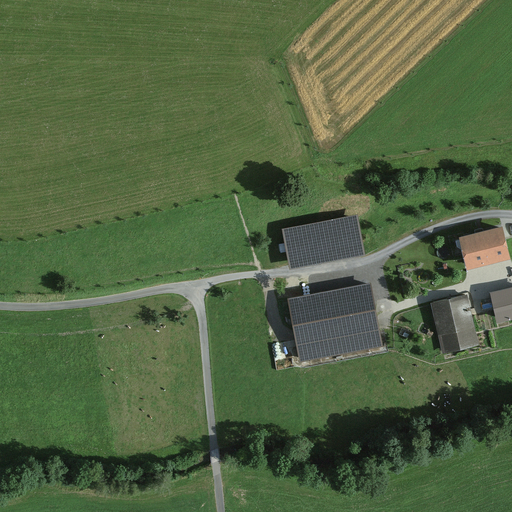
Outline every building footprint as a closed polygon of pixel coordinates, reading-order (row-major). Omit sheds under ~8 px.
[(355,213),(285,225),(292,261),(362,249),(355,213)] [(501,223),(462,232),(469,261),(507,253),(501,223)] [(372,285),(293,300),(305,363),(384,348),(372,285)] [(511,288),(496,292),(503,319),(511,316),(511,288)] [(469,297),(436,304),(446,352),(479,345),(469,297)] [(493,327),(498,326),(493,312),(488,313),(493,327)]
